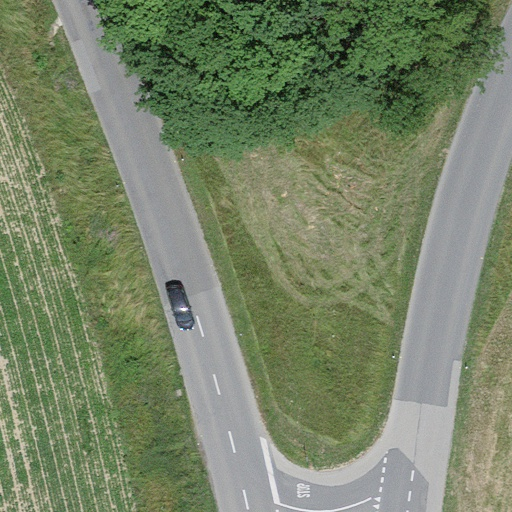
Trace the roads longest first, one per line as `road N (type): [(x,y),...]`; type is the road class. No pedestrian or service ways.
road 1 (tertiary): [(248,494),(171,220),(87,0)]
road 2 (tertiary): [(511,84),(444,300),(417,475)]
